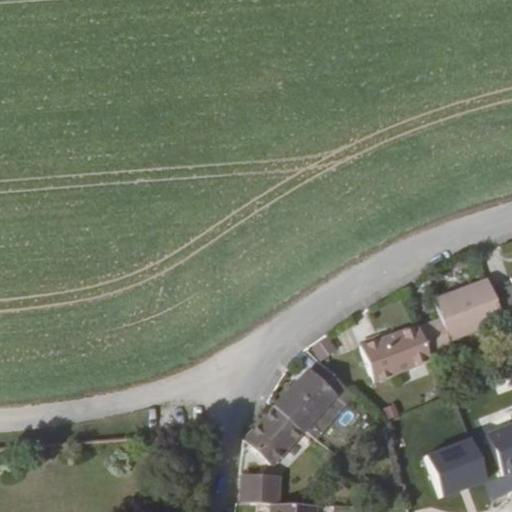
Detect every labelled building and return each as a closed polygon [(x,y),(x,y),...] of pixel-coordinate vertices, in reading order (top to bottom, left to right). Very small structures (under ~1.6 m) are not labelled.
[(440,334),(494,314),(479,274),(425,294),(432,312),(408,321),(419,352),(443,343),(440,334)] [(511,286),(507,288),(509,292),(491,298),(501,327),(511,323),(511,286)] [(364,375),(421,355),(419,352),(408,321),(407,319),(351,339),(364,375)] [(326,337),(312,348),(319,358),(333,347),(326,337)] [(312,432),(346,392),(314,361),(306,371),(302,368),(268,406),(296,428),(300,423),(312,432)] [(264,463),(296,428),(268,406),(241,437),(240,438),(240,439),(264,463)] [(236,475),(237,505),(260,504),(269,504),(268,474),(236,475)] [(401,500),(397,482),(389,491),(401,500)] [(269,504),(260,504),(260,511),(305,511),(305,503),(269,504)]
